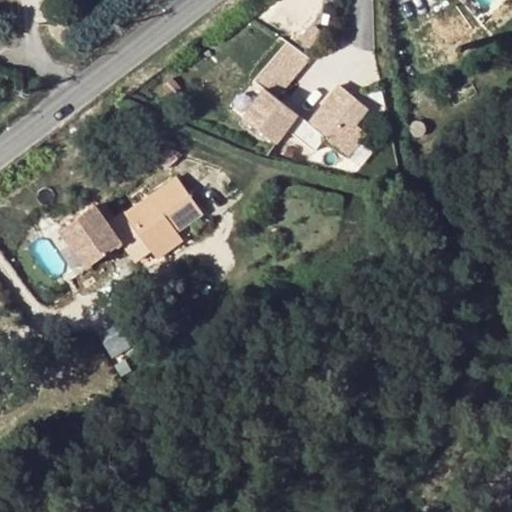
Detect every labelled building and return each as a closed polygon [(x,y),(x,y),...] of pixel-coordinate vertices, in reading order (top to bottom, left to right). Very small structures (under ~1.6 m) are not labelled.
[(298,115),(288,129),(313,149),(324,136),(335,146),(347,155),(360,140),(348,130),(366,108),(338,85),(307,123),(298,115)] [(288,129),(298,115),(269,92),(246,120),(273,141),(285,127),(288,129)] [(152,249),(176,232),(202,214),(176,177),(125,213),(146,241),(152,249)] [(96,208),(62,232),(89,270),(123,245),(108,225),(96,208)] [(123,245),(129,254),(146,241),(125,213),(108,225),(123,245)] [(176,232),(152,249),(157,258),(182,240),(176,232)] [(134,261),(152,249),(146,241),(129,254),(134,261)]
